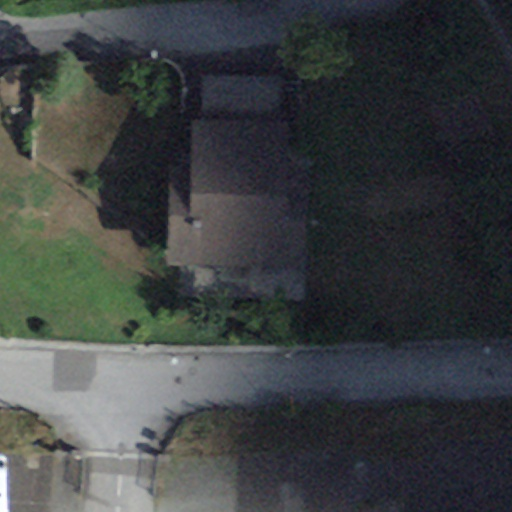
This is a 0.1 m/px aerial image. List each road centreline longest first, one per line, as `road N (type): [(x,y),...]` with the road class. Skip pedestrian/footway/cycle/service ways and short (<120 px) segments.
road 1 (residential): [(120,381),(511,371)]
road 2 (residential): [(0,28),(231,21),(319,0)]
road 3 (residential): [(114,511),(120,381)]
road 4 (residential): [(0,376),(120,381)]
